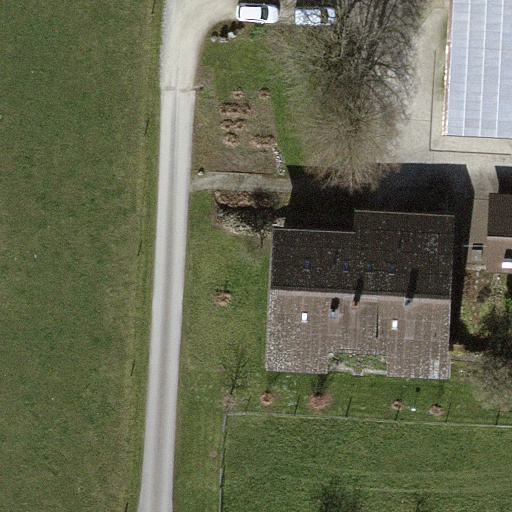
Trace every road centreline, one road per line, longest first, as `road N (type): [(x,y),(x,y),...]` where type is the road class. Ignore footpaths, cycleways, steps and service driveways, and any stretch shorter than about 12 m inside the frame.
road 1 (track): [(159,511),(186,0)]
road 2 (track): [(395,0),(422,26),(423,125),(444,161),(511,164)]
